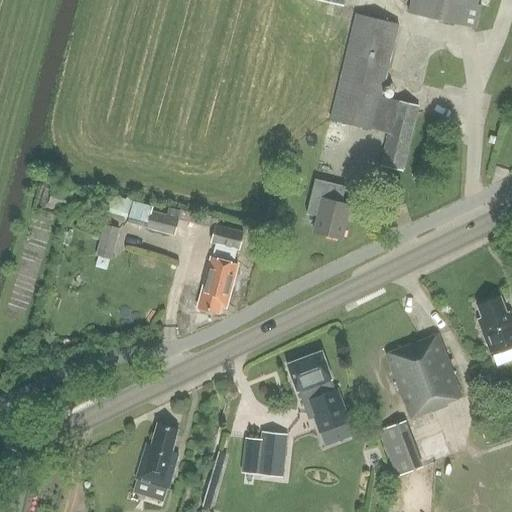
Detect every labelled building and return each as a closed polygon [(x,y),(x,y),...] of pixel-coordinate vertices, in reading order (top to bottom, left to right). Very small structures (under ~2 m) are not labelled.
[(476,29),(481,6),(477,5),(478,0),(411,0),(409,13),(476,29)] [(402,171),(418,106),(381,97),(398,24),(356,14),(330,121),(373,131),(388,134),(381,166),(402,171)] [(345,187),(315,179),(306,214),(318,217),(314,232),(341,239),(350,206),(340,203),(345,187)] [(128,222),(147,227),(151,211),(132,206),(128,222)] [(190,207),(187,215),(215,226),(218,218),(190,207)] [(151,211),(147,227),(146,229),(173,236),(178,217),(151,211)] [(119,255),(122,225),(107,224),(104,254),(119,255)] [(239,250),(244,233),(216,225),(211,244),(215,245),(198,308),(218,313),(219,306),(224,307),(236,265),(232,264),(236,250),(239,250)] [(506,314),(499,296),(475,304),(480,318),(476,319),(490,358),(511,349),(511,317),(510,312),(506,314)] [(410,420),(447,406),(446,404),(462,398),(438,335),(386,355),(410,420)] [(322,390),(334,386),(321,352),(287,365),(299,398),(310,395),(315,408),(310,410),(319,435),(352,423),(343,398),(327,404),(322,390)] [(424,467),(407,420),(379,430),(397,477),(424,467)] [(172,452),(178,430),(157,425),(151,446),(147,444),(136,480),(168,490),(178,454),(172,452)] [(240,473),(257,475),(282,478),(287,437),(261,434),(260,442),(249,441),(244,440),(240,473)]
